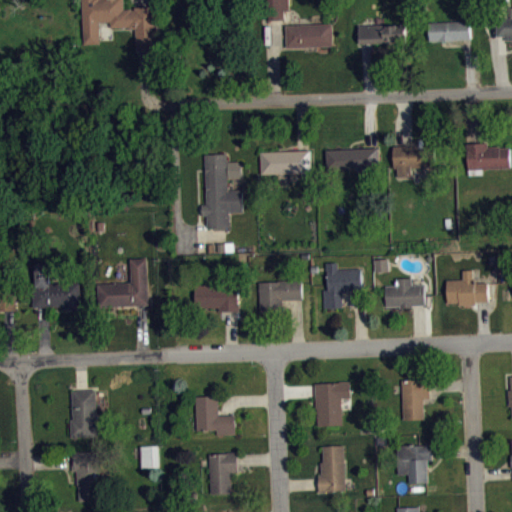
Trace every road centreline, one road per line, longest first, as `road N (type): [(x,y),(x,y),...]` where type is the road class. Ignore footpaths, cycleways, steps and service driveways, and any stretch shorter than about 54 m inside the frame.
road 1 (residential): [(0,359),(511,342)]
road 2 (residential): [(166,106),(511,90)]
road 3 (residential): [(474,511),(467,344)]
road 4 (residential): [(280,511),(273,350)]
road 5 (residential): [(27,511),(21,359)]
